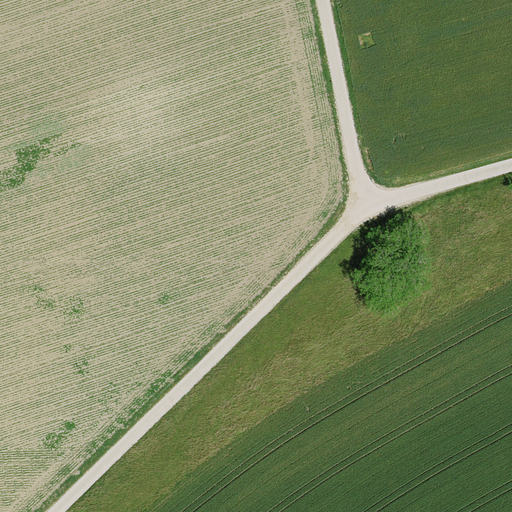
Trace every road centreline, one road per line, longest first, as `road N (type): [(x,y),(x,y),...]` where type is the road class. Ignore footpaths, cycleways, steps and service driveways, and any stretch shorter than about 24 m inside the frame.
road 1 (track): [(366,202),(53,511)]
road 2 (track): [(325,0),(366,202),(511,162)]
